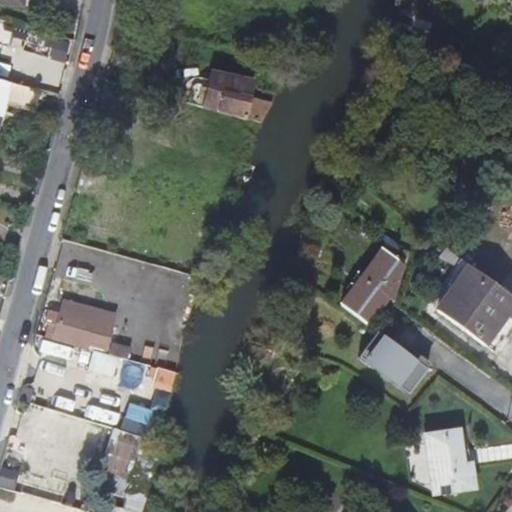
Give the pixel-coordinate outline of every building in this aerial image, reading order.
[(211,7),(176,1),(171,26),(206,32),(211,7)] [(210,71),(202,107),(243,118),(247,103),(236,100),(241,79),(210,71)] [(0,112),(2,103),(32,111),(36,93),(0,83),(0,112)] [(92,199),(119,207),(128,176),(102,168),(92,199)] [(82,234),(115,244),(125,215),(91,204),(82,234)] [(350,282),(336,301),(364,322),(378,303),(385,293),(391,297),(403,259),(378,241),(350,282)] [(462,271),(440,254),(433,263),(439,265),(457,278),(462,271)] [(511,307),(462,271),(457,278),(430,315),(479,351),(511,307)] [(61,301),(58,314),(95,325),(99,312),(61,301)] [(488,358),(511,323),(511,307),(479,351),(488,358)] [(47,332),(46,339),(88,350),(95,325),(58,314),(48,312),(44,331),(47,332)] [(406,391),(425,365),(378,331),(374,328),(357,353),(360,355),(406,391)] [(463,486),(454,429),(429,432),(438,490),(463,486)]
